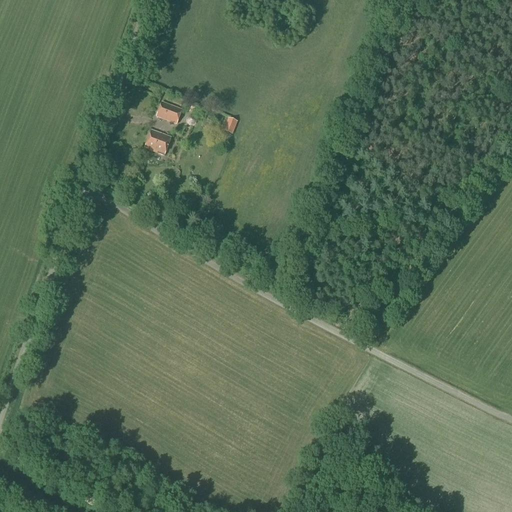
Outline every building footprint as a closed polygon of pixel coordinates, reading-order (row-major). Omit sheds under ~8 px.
[(176,125),(182,111),(161,104),(156,118),(176,125)] [(197,128),(199,121),(191,118),(189,125),(197,128)] [(233,136),(238,123),(228,119),(223,132),(233,136)] [(164,157),(171,139),(151,132),(144,150),(164,157)] [(171,204),(167,201),(161,201),(158,206),(159,211),(163,215),(169,214),(173,209),(170,209),(170,205),(171,204)]
